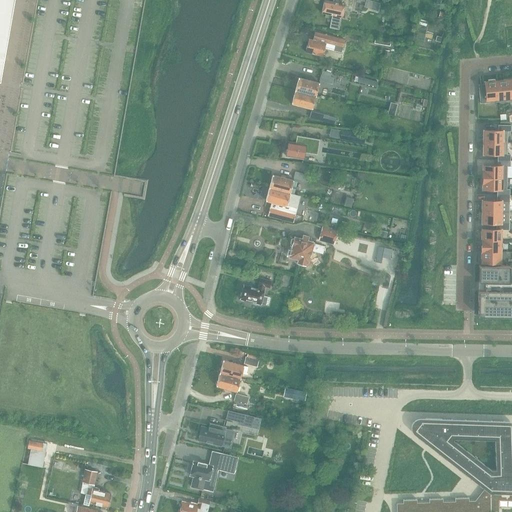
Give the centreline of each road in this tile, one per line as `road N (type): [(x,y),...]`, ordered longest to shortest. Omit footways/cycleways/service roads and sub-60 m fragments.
road 1 (residential): [(511,350),(312,347),(184,326)]
road 2 (residential): [(461,305),(464,65),(511,60)]
road 3 (residential): [(222,234),(292,0)]
road 4 (secondary): [(268,0),(195,225)]
